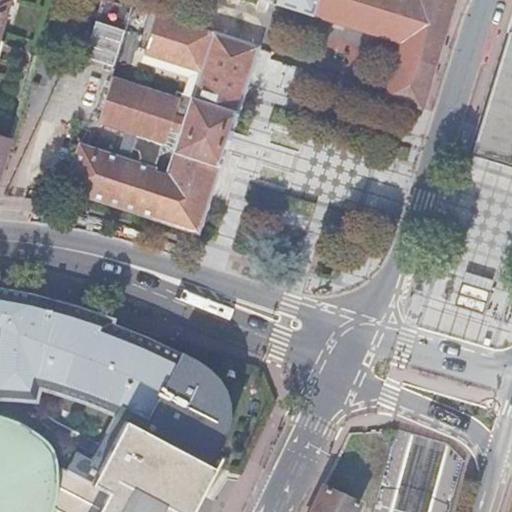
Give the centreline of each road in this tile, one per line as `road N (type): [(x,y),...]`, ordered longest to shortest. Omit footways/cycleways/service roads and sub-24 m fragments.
road 1 (residential): [(364,329),(404,249),(485,0)]
road 2 (secondary): [(364,329),(131,266)]
road 3 (secondary): [(131,266),(342,371)]
road 4 (secondary): [(342,371),(466,427),(498,458)]
road 5 (residential): [(272,511),(342,371)]
road 6 (secondary): [(511,374),(364,329)]
road 7 (secondary): [(0,242),(131,266)]
